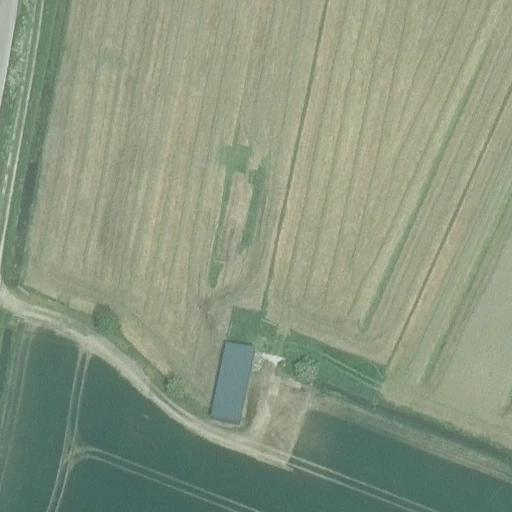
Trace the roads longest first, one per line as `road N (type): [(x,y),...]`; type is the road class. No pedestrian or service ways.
road 1 (track): [(222,432),(191,420),(97,338),(0,292)]
road 2 (track): [(0,238),(41,0)]
